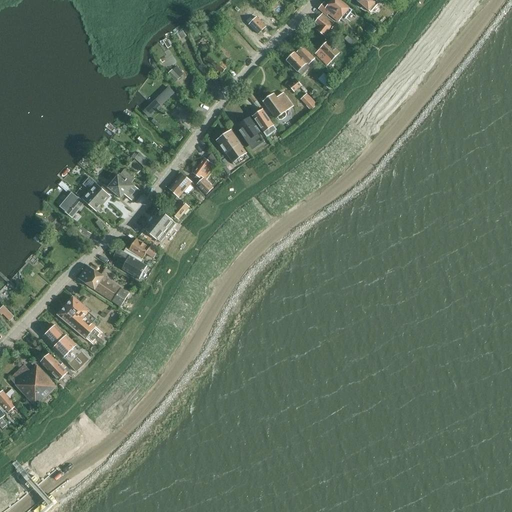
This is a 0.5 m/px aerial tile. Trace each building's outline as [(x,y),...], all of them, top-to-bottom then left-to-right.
[(353,10),(340,0),(332,0),(329,5),(325,2),(319,9),(327,16),(329,14),(339,22),(341,19),(345,23),(346,22),(344,21),(353,10)] [(357,0),(372,12),(381,2),(378,0),(357,0)] [(324,35),(334,23),(323,13),(316,22),(321,26),(318,30),(324,35)] [(260,35),(267,28),(257,17),(249,25),(260,35)] [(372,35),(377,29),(371,24),(366,31),(372,35)] [(341,29),(336,25),(332,29),(338,34),(341,29)] [(346,39),(342,43),(348,49),(352,45),(346,39)] [(328,66),(341,53),(329,41),(316,53),(328,66)] [(213,52),(207,46),(204,49),(210,55),(206,59),(207,60),(205,62),(209,65),(211,63),(223,74),(229,67),(213,52)] [(315,58),(303,46),(296,53),(295,52),(287,60),(302,75),(309,67),(306,64),(308,63),(309,64),(315,58)] [(158,61),(164,69),(174,61),(168,53),(158,61)] [(176,82),(180,78),(173,70),(168,74),(176,82)] [(336,84),(324,74),(318,79),(331,90),(336,84)] [(295,92),(303,85),(297,79),(290,85),(295,92)] [(262,107),(245,84),(242,87),(254,104),(255,103),(257,107),(259,106),(260,108),(262,107)] [(169,87),(144,111),(149,117),(175,93),(169,87)] [(276,93),(266,101),(278,117),(280,116),(281,118),(284,119),(288,116),(288,113),(287,111),(294,105),(285,93),(279,98),(276,93)] [(318,104),(308,94),(303,99),(312,109),(318,104)] [(253,116),(267,137),(272,133),(277,130),(263,109),(253,116)] [(252,117),(240,126),(243,130),(241,131),(252,148),(265,140),(261,134),(263,133),(252,117)] [(217,140),(216,141),(225,154),(226,153),(232,161),(246,151),(240,143),(241,143),(233,131),(232,129),(222,137),(217,140)] [(205,158),(194,173),(197,175),(201,178),(202,176),(204,178),(205,179),(210,172),(215,165),(218,161),(213,153),(208,160),(205,158)] [(125,169),(121,173),(132,183),(136,178),(125,169)] [(183,173),(170,188),(179,197),(185,191),(188,194),(194,188),(190,185),(193,182),(183,173)] [(126,181),(119,175),(109,187),(122,198),(125,194),(132,200),(141,190),(128,179),(126,181)] [(197,175),(195,178),(200,182),(197,185),(207,194),(214,188),(205,179),(204,178),(202,176),(201,178),(197,175)] [(90,191),(83,198),(98,211),(111,196),(97,183),(90,177),(83,184),(90,191)] [(70,188),(63,181),(60,184),(67,191),(70,188)] [(73,217),(85,203),(78,197),(73,203),(69,200),(62,208),(73,217)] [(180,219),(190,207),(178,197),(171,205),(174,208),(171,212),(180,219)] [(151,222),(145,229),(157,240),(173,220),(163,211),(153,223),(151,222)] [(72,228),(71,229),(77,232),(78,231),(90,238),(93,233),(75,222),(72,228)] [(154,259),(160,249),(153,245),(151,248),(137,239),(130,250),(144,259),(147,254),(154,259)] [(119,249),(114,257),(126,264),(123,269),(140,280),(148,266),(139,261),(119,249)] [(122,306),(130,293),(88,265),(80,278),(122,306)] [(49,267),(43,274),(48,278),(54,272),(49,267)] [(74,296),(59,314),(94,344),(104,332),(93,323),(97,318),(89,311),(90,309),(74,296)] [(8,309),(3,314),(10,321),(15,316),(8,309)] [(66,336),(56,326),(45,336),(56,347),(55,348),(64,358),(78,346),(68,335),(66,336)] [(51,353),(42,362),(59,381),(69,372),(65,368),(67,367),(64,363),(62,365),(51,353)] [(25,365),(11,378),(36,406),(57,386),(38,365),(31,371),(25,365)] [(0,400),(10,412),(17,406),(3,391),(0,393),(0,400)] [(7,415),(0,407),(0,424),(3,429),(9,424),(3,417),(7,415)]
